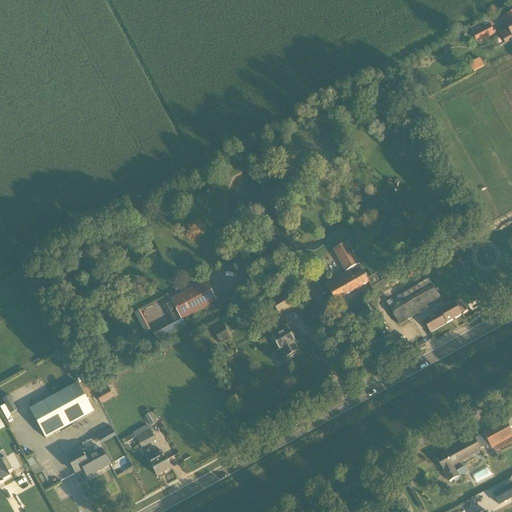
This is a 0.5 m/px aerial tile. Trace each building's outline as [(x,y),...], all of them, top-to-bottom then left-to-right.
[(499,34),(505,45),(511,41),(511,13),(502,19),(507,30),(499,34)] [(490,25),(473,34),(478,43),(495,33),(491,25),(490,25)] [(484,66),(480,58),(469,64),(473,72),(484,66)] [(335,301),(369,282),(347,243),(333,250),(346,274),(326,285),(335,301)] [(53,277),(60,290),(69,284),(62,271),(53,277)] [(379,281),(371,286),(375,292),(399,278),(395,271),(379,281)] [(216,302),(206,282),(172,300),(172,301),(165,305),(174,323),(153,334),(158,343),(187,329),(182,319),(207,307),(216,302)] [(313,299),(307,288),(295,284),(292,286),(303,305),(313,299)] [(441,300),(432,285),(390,310),(400,326),(411,320),(410,319),(441,300)] [(289,292),(287,293),(285,288),(275,294),(278,298),(272,302),(279,315),(296,304),(289,292)] [(399,302),(404,299),(401,293),(396,296),(399,302)] [(446,310),(424,322),(430,333),(461,315),(455,304),(445,309),(446,310)] [(213,330),(221,345),(231,339),(222,324),(213,330)] [(280,350),(281,350),(286,358),(289,356),(290,358),(296,354),(295,353),(298,351),(293,343),(295,342),(286,326),(272,335),(274,339),(273,339),(280,350)] [(98,388),(97,396),(100,403),(113,396),(107,384),(98,388)] [(76,422),(60,393),(30,410),(46,439),(76,422)] [(11,414),(17,410),(9,396),(2,399),(11,414)] [(145,416),(151,426),(157,422),(152,412),(145,416)] [(483,433),(488,442),(492,449),(511,437),(511,432),(506,421),(483,433)] [(150,430),(149,430),(146,425),(133,433),(134,434),(136,438),(142,449),(157,441),(150,430)] [(125,440),(122,441),(124,444),(136,438),(134,434),(125,440)] [(460,480),(458,478),(458,477),(468,472),(465,467),(455,472),(452,465),(481,450),(475,439),(437,459),(443,471),(444,471),(450,482),(453,480),(455,483),(460,480)] [(76,474),(83,470),(88,478),(111,465),(102,450),(90,456),(86,450),(82,452),(81,451),(67,459),(76,474)] [(161,451),(153,455),(151,450),(145,454),(157,477),(172,468),(165,455),(164,456),(161,451)] [(10,477),(7,473),(12,470),(6,458),(1,460),(0,460),(0,459),(0,484),(3,483),(3,481),(10,477)] [(511,488),(510,485),(493,494),(499,505),(511,498),(511,488)]
